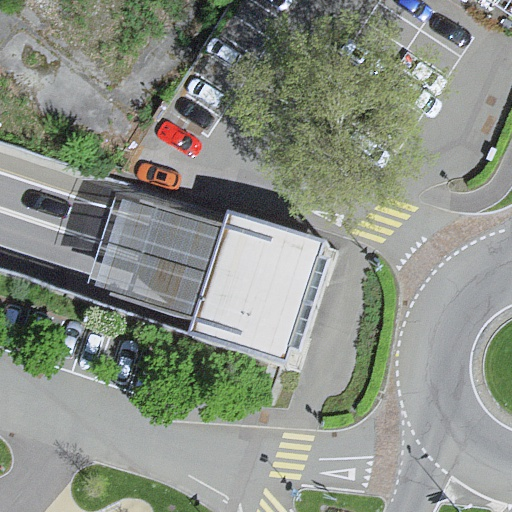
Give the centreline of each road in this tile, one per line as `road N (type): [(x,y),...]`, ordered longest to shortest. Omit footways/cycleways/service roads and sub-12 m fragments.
road 1 (trunk): [(511,358),(210,278),(0,207)]
road 2 (unclassified): [(432,380),(396,427),(354,446),(205,453),(273,511)]
road 3 (tertiary): [(511,265),(478,279),(449,306),(432,349),(432,380)]
